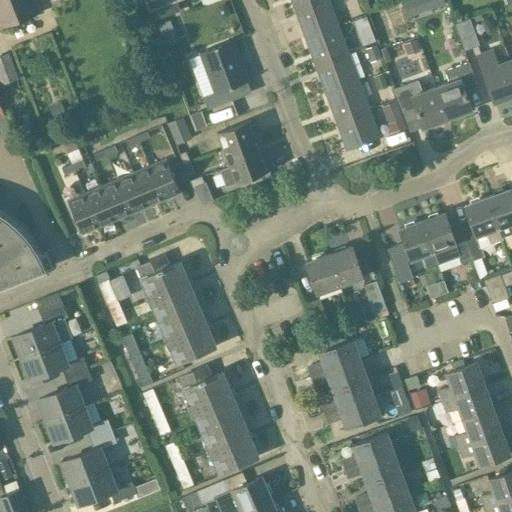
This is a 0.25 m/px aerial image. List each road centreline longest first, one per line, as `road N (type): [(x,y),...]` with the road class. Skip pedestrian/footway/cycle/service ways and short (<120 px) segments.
road 1 (residential): [(321,511),(233,277),(238,238)]
road 2 (residential): [(329,201),(291,127),(245,0)]
road 3 (residential): [(511,134),(487,139),(440,176),(365,205),(329,201)]
road 4 (residential): [(238,238),(198,210),(84,261)]
road 5 (residential): [(0,367),(54,511)]
